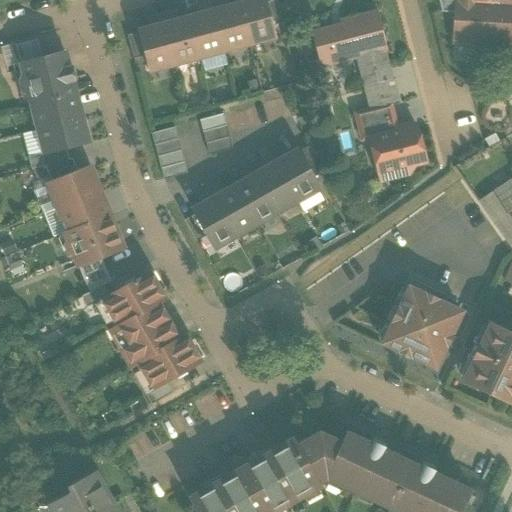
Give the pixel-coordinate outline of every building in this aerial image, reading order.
[(217,0),(216,0),(210,2),(213,11),(218,10),(220,6),(217,0)] [(263,0),(254,0),(248,2),(245,0),(244,0),(242,3),(238,5),(248,45),(274,38),(271,27),(265,3),(263,0)] [(276,0),(265,3),(271,27),(282,24),(276,0)] [(511,0),(437,0),(441,13),(454,14),(452,43),(511,46),(511,0)] [(210,2),(202,4),(204,10),(204,11),(208,13),(213,11),(210,2)] [(238,5),(223,8),(220,6),(218,10),(213,11),(223,52),(248,45),(238,5)] [(202,14),(188,18),(199,58),(223,52),(213,11),(208,13),(204,11),(204,10),(202,14)] [(168,13),(161,15),(163,25),(168,23),(170,20),(168,13)] [(376,13),(340,22),(341,26),(312,33),(321,67),(355,58),(363,87),(392,80),(384,50),(385,50),(376,13)] [(161,15),(153,17),(155,24),(158,26),(163,25),(161,15)] [(188,18),(174,22),(170,20),(168,23),(163,25),(174,65),(199,58),(188,18)] [(153,28),(138,32),(138,33),(144,56),(149,72),(174,65),(163,25),(158,26),(155,24),(153,28)] [(138,33),(126,36),(133,59),(144,56),(138,33)] [(64,53),(20,64),(24,77),(21,82),(25,97),(30,100),(31,107),(75,96),(71,81),(73,81),(70,69),(68,69),(64,53)] [(392,80),(363,87),(368,110),(369,111),(390,106),(390,107),(398,104),(392,80)] [(75,96),(31,107),(37,131),(81,119),(75,96)] [(390,106),(369,111),(368,110),(354,114),(358,127),(393,118),(390,107),(390,106)] [(223,115),(199,121),(202,133),(226,126),(223,115)] [(393,118),(358,127),(361,141),(369,139),(369,138),(396,131),(393,118)] [(81,119),(37,131),(40,142),(42,143),(45,152),(43,152),(43,153),(43,155),(65,149),(88,143),(81,119)] [(226,126),(202,133),(205,144),(229,138),(226,126)] [(396,131),(369,138),(369,139),(380,182),(408,175),(414,165),(425,163),(415,126),(396,131)] [(174,128),(151,134),(154,146),(177,139),(174,128)] [(229,138),(205,144),(209,156),(232,149),(229,138)] [(177,139),(154,146),(157,157),(180,151),(177,139)] [(322,173),(307,146),(297,152),(312,178),(322,173)] [(65,149),(43,155),(43,153),(41,154),(44,167),(68,160),(65,149)] [(277,150),(270,154),(275,163),(279,160),(280,156),(277,150)] [(180,151),(157,157),(160,169),(184,163),(180,151)] [(296,151),(284,157),(280,156),(279,160),(275,163),(297,202),(317,191),(318,190),(312,178),(297,152),(296,151)] [(68,160),(44,167),(51,183),(77,172),(72,160),(68,160)] [(256,162),(249,166),(254,174),(258,172),(260,168),(256,162)] [(184,163),(160,169),(163,180),(187,174),(184,163)] [(275,163),(264,169),(260,168),(258,172),(254,174),(276,214),(297,202),(275,163)] [(249,166),(242,170),(246,176),(250,177),(254,174),(249,166)] [(51,183),(47,185),(56,209),(99,192),(89,167),(77,172),(51,183)] [(276,214),(254,174),(250,177),(246,176),(245,180),(234,186),(256,225),(276,214)] [(511,178),(492,192),(507,213),(511,209),(511,178)] [(215,185),(208,189),(213,198),(217,195),(218,191),(215,185)] [(256,225),(234,186),(223,192),(218,191),(217,195),(213,198),(235,237),(256,225)] [(208,189),(201,193),(205,199),(209,200),(213,198),(208,189)] [(317,191),(297,202),(303,212),(323,201),(317,191)] [(99,192),(56,209),(61,220),(64,221),(67,230),(66,231),(66,232),(66,233),(109,216),(99,192)] [(511,219),(507,213),(492,192),(477,202),(508,245),(511,251),(511,219)] [(235,237),(213,198),(209,200),(205,199),(203,203),(192,210),(214,249),(235,237)] [(109,216),(66,233),(66,232),(64,233),(67,241),(65,246),(69,257),(75,260),(78,267),(100,258),(122,249),(109,216)] [(100,258),(78,267),(83,279),(89,293),(102,286),(111,282),(105,270),(100,258)] [(108,296),(100,300),(115,327),(116,327),(158,304),(165,301),(149,273),(108,296)] [(89,293),(81,297),(86,307),(100,300),(108,296),(102,286),(89,293)] [(436,300),(425,295),(425,296),(408,288),(382,344),(398,352),(398,353),(409,358),(410,357),(434,369),(445,346),(446,347),(451,336),(450,335),(460,313),(436,301),(436,300)] [(158,304),(116,327),(115,327),(108,331),(119,349),(126,346),(136,364),(178,340),(178,339),(158,304)] [(505,332),(490,325),(463,382),(478,389),(478,390),(489,396),(489,395),(511,405),(511,334),(506,331),(505,332)] [(178,340),(136,364),(152,391),(166,383),(200,363),(185,335),(178,339),(178,340)] [(152,391),(145,395),(151,405),(172,393),(166,383),(152,391)] [(341,444),(318,434),(296,446),(317,484),(326,479),(325,479),(341,445),(341,444)] [(370,445),(346,434),(341,444),(341,445),(326,479),(390,509),(411,464),(382,451),(384,448),(371,442),(370,445)] [(292,440),(278,447),(272,446),(269,453),(262,457),(255,456),(253,462),(240,469),(264,511),(274,511),(319,487),(317,484),(296,446),(292,440)] [(459,511),(469,492),(432,474),(434,471),(421,465),(419,468),(411,464),(390,509),(397,511),(459,511)] [(264,511),(240,469),(227,477),(220,476),(218,482),(211,486),(204,485),(202,491),(188,499),(195,511),(264,511)] [(115,511),(94,473),(68,487),(71,492),(48,504),(52,511),(115,511)]
